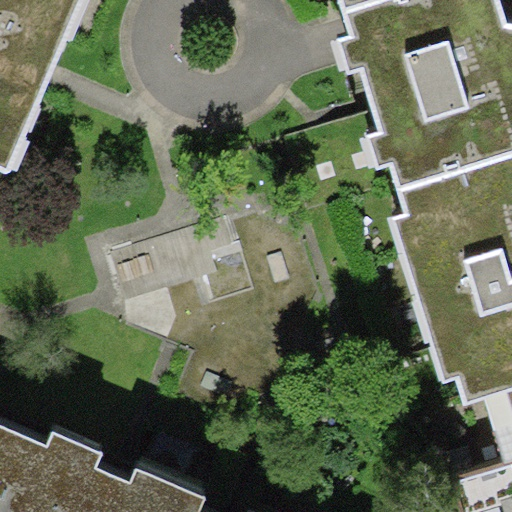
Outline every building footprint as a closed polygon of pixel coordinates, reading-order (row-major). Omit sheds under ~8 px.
[(48,61),(74,0),(0,0),(0,119),(11,94),(30,102),(48,61)] [(336,0),(339,8),(365,0),(336,0)] [(511,60),(493,0),(365,0),(339,8),(394,185),(511,147),(511,60)] [(456,366),(451,367),(461,397),(478,391),(511,380),(511,147),(394,185),(404,214),(408,212),(419,248),(415,249),(440,332),(445,330),(456,366)] [(511,380),(478,391),(501,462),(511,458),(511,380)] [(0,422),(0,511),(89,511),(108,470),(0,422)] [(457,511),(511,511),(511,458),(501,462),(447,479),(457,511)] [(206,511),(108,470),(89,511),(206,511)]
